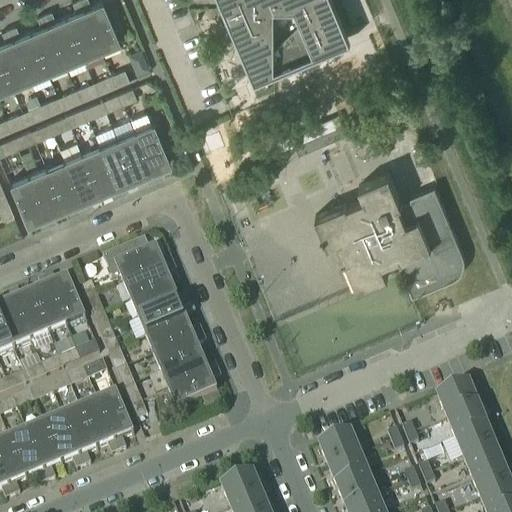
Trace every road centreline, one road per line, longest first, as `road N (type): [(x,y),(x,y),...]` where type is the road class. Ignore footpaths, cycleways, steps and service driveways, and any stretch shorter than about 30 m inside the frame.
road 1 (residential): [(270,421),(174,206),(155,203),(0,270)]
road 2 (residential): [(270,421),(465,337),(505,309)]
road 3 (residential): [(52,511),(270,421)]
